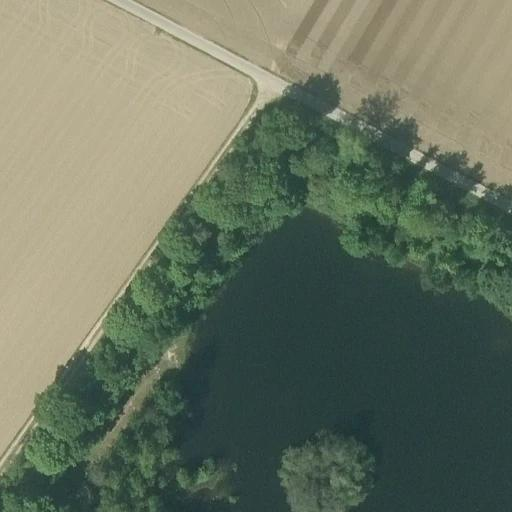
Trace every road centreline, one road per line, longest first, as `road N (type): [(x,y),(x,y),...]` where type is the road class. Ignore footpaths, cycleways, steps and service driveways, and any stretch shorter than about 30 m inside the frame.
road 1 (track): [(0,467),(271,80)]
road 2 (track): [(118,0),(511,207)]
